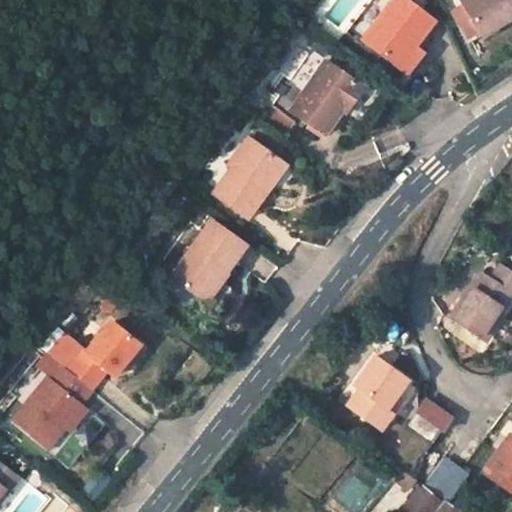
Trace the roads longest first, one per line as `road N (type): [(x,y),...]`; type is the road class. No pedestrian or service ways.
road 1 (residential): [(151,511),(433,168),(466,144)]
road 2 (residential): [(466,144),(470,175),(418,290),(422,327),(464,389),(472,425)]
